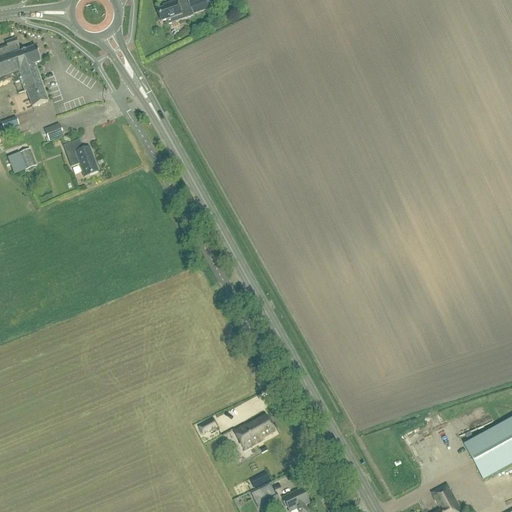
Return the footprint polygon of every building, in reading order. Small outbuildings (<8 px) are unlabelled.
[(203,0),(185,0),(190,12),(206,6),(203,0)] [(182,19),(176,2),(163,7),(163,9),(156,12),(160,23),(174,18),(175,21),(182,19)] [(20,54),(15,40),(5,44),(7,48),(0,50),(0,84),(20,77),(23,85),(21,85),(24,94),(26,93),(32,109),(48,103),(34,66),(41,64),(35,48),(20,54)] [(64,47),(56,49),(58,57),(66,54),(64,47)] [(28,124),(18,95),(8,99),(15,119),(0,125),(3,132),(28,124)] [(71,108),(60,111),(62,116),(73,113),(71,108)] [(63,138),(58,126),(44,132),(49,144),(63,138)] [(82,152),(79,142),(63,148),(71,169),(79,166),(84,179),(98,174),(89,149),(82,152)] [(36,168),(30,151),(19,156),(25,172),(36,168)] [(441,413),(443,422),(453,420),(451,411),(441,413)] [(275,433),(265,417),(246,428),(244,426),(232,432),(244,453),(263,443),(262,440),(275,433)] [(210,423),(209,420),(198,426),(200,429),(198,429),(202,437),(218,429),(213,421),(210,423)] [(511,420),(509,422),(464,447),(483,482),(511,466),(511,420)] [(274,495),(269,487),(251,497),(258,510),(264,507),(265,508),(279,501),(275,494),(274,495)] [(460,511),(447,487),(432,495),(442,511),(441,511),(460,511)] [(309,505),(302,491),(282,500),(287,511),(294,511),(297,511),(306,511),(304,507),(309,505)]
